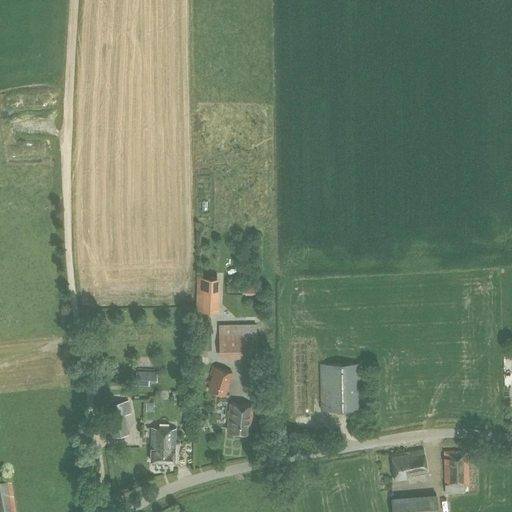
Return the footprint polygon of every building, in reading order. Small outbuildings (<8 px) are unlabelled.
[(219,304),(220,270),(202,269),(201,303),(219,304)] [(138,278),(127,277),(127,288),(138,289),(138,278)] [(256,334),(219,334),(219,348),(256,347),(256,334)] [(306,342),(297,342),(298,358),(307,358),(306,342)] [(113,365),(116,373),(124,370),(121,362),(113,365)] [(322,409),(364,408),(363,362),(321,363),(322,409)] [(225,394),(233,371),(217,366),(209,389),(225,394)] [(157,380),(158,370),(137,370),(137,380),(157,380)] [(170,381),(178,380),(177,370),(169,371),(170,381)] [(112,435),(127,433),(122,401),(107,404),(112,435)] [(250,432),(253,404),(231,402),(228,430),(250,432)] [(164,460),(164,427),(152,427),(152,460),(164,460)] [(176,427),(164,427),(164,460),(176,461),(176,427)] [(411,475),(428,472),(424,449),(391,455),(396,480),(407,478),(406,478),(411,477),(411,475)] [(465,484),(469,484),(468,450),(444,451),(445,493),(465,492),(465,484)] [(0,511),(15,511),(10,486),(0,488),(0,511)] [(393,511),(437,511),(436,494),(392,497),(393,511)]
